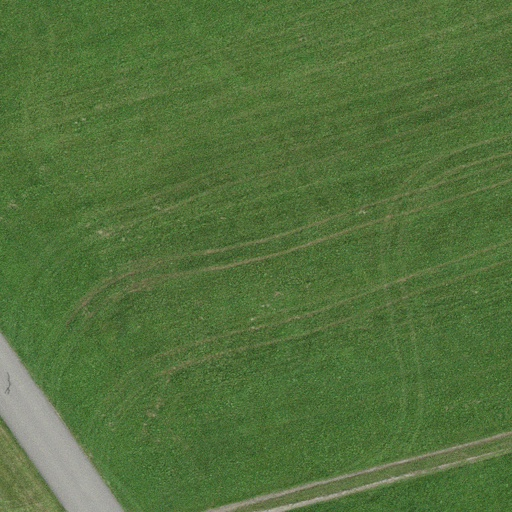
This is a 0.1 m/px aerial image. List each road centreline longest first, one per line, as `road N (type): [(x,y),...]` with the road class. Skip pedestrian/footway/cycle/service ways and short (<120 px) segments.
road 1 (track): [(511,446),(275,511)]
road 2 (tertiary): [(104,511),(0,360)]
